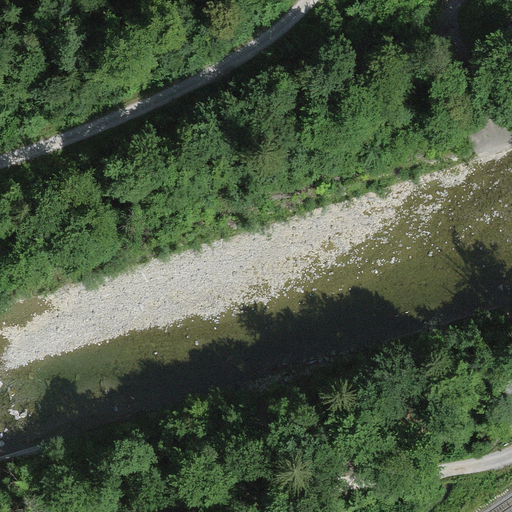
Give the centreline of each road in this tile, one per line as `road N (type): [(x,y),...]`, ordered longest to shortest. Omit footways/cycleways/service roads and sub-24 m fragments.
road 1 (track): [(511,452),(467,467),(149,511)]
road 2 (track): [(0,164),(257,52),(312,0)]
